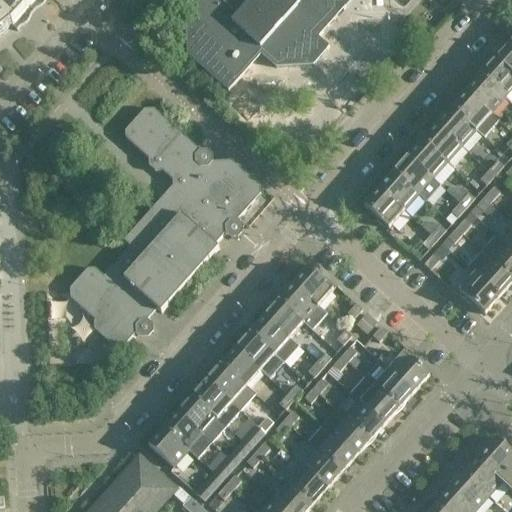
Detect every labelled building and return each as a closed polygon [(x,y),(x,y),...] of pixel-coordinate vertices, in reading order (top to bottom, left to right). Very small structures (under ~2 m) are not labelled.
[(0,0),(0,37),(6,32),(12,27),(13,28),(38,0),(0,0)] [(206,0),(204,2),(202,1),(186,19),(188,56),(229,93),(251,67),(248,65),(259,53),(276,69),(313,67),(330,48),(319,39),(353,0),(206,0)] [(511,48),(509,46),(495,62),(511,77),(511,48)] [(511,93),(511,77),(495,62),(480,78),(505,101),(511,93)] [(505,101),(480,78),(466,94),(491,117),(505,101)] [(491,117),(466,94),(451,110),(476,133),(484,139),(498,123),(491,117)] [(476,133),(451,110),(437,127),(462,149),(476,133)] [(207,152),(200,152),(154,111),(145,112),(126,133),(126,140),(149,160),(149,168),(156,173),(163,173),(172,181),(173,189),(124,243),(131,249),(105,279),(95,271),(88,271),(70,291),(71,300),(96,322),(94,324),(95,332),(115,349),(124,349),(136,335),(141,340),(149,339),(154,334),(153,327),(148,322),(158,311),(162,314),(219,250),(215,247),(226,235),(231,240),(238,239),(243,234),(243,227),(237,222),(261,196),(260,187),(234,163),(213,164),(213,156),(207,152)] [(462,149),(437,127),(422,143),(448,165),(462,149)] [(448,165),(422,143),(408,159),(433,181),(448,165)] [(433,181),(408,159),(394,175),(419,197),(433,181)] [(495,179),(504,169),(497,163),(488,173),(495,179)] [(495,179),(488,173),(480,182),(487,188),(495,179)] [(419,197),(394,175),(379,191),(404,214),(419,197)] [(485,199),(492,205),(500,195),(494,189),(485,199)] [(404,214),(379,191),(364,208),(389,230),(404,214)] [(466,211),(475,201),(468,195),(459,205),(466,211)] [(477,208),(483,214),(487,218),(489,216),(490,218),(495,212),(490,207),(492,205),(485,199),(477,208)] [(466,211),(459,205),(451,214),(458,220),(466,211)] [(471,227),(465,221),(456,231),(463,237),(471,227)] [(437,243),(446,233),(439,227),(431,237),(437,243)] [(463,237),(456,231),(448,240),(454,246),(463,237)] [(437,243),(431,237),(422,246),(429,252),(437,243)] [(511,251),(504,245),(497,238),(482,254),(511,281),(511,251)] [(511,285),(511,281),(482,254),(468,270),(475,277),(500,299),(511,285)] [(439,263),(433,257),(424,267),(430,273),(439,263)] [(309,269),(294,286),(319,309),(334,292),(309,269)] [(500,299),(475,277),(460,293),(485,316),(500,299)] [(319,309),(294,286),(279,302),(305,325),(319,309)] [(305,325),(279,302),(265,318),(290,341),(305,325)] [(362,312),(356,306),(347,316),(354,322),(362,312)] [(366,316),(356,327),(367,336),(377,325),(366,316)] [(290,341),(265,318),(251,334),(276,357),(285,365),(299,349),(290,341)] [(381,329),(373,338),(379,344),(388,335),(381,329)] [(337,342),(343,348),(352,338),(345,332),(337,342)] [(276,357),(251,334),(236,351),(261,373),(276,357)] [(357,355),(351,349),(342,358),(349,364),(357,355)] [(261,373),(236,351),(222,367),(247,389),(261,373)] [(323,370),(331,361),(325,355),(317,365),(323,370)] [(405,355),(390,372),(415,394),(430,378),(405,355)] [(349,364),(342,358),(334,368),(340,374),(349,364)] [(323,370),(317,365),(308,374),(314,380),(323,370)] [(247,389),(222,367),(207,383),(241,413),(256,397),(247,389)] [(390,372),(375,388),(400,410),(415,394),(390,372)] [(313,391),(320,397),(328,387),(322,381),(313,391)] [(241,413),(207,383),(193,399),(227,429),(241,413)] [(288,397),(294,403),(302,394),(296,388),(288,397)] [(375,388),(361,404),(386,427),(400,410),(375,388)] [(313,391),(305,400),(311,406),(320,397),(313,391)] [(279,407),(285,413),(294,403),(288,397),(279,407)] [(193,399),(178,415),(212,445),(227,429),(193,399)] [(361,404),(346,420),(371,443),(386,427),(361,404)] [(371,443),(346,420),(337,412),(323,428),(357,459),(371,443)] [(284,423),(291,429),(299,420),(292,414),(284,423)] [(212,445),(178,415),(164,431),(189,454),(198,462),(212,445)] [(265,435),(274,426),(267,420),(259,429),(265,435)] [(284,423),(275,433),(282,439),(291,429),(284,423)] [(342,475),(357,459),(323,428),(308,444),(342,475)] [(265,435),(259,429),(250,439),(257,445),(265,435)] [(189,454),(164,431),(149,448),(174,470),(189,454)] [(477,461),(477,462),(497,479),(511,462),(511,454),(496,440),(477,461)] [(328,491),(342,475),(308,444),(294,461),(303,469),(328,491)] [(255,455),(262,461),(270,452),(264,446),(255,455)] [(237,467),(245,458),(238,452),(230,461),(237,467)] [(255,455),(247,465),(253,471),(262,461),(255,455)] [(157,511),(176,492),(140,460),(92,511),(157,511)] [(237,467),(230,461),(221,471),(228,477),(237,467)] [(288,485),(314,507),(328,491),(303,469),(294,461),(279,477),(288,485)] [(497,479),(477,462),(463,478),(488,500),(502,484),(497,479)] [(511,462),(497,479),(502,484),(511,492),(511,462)] [(241,484),(235,478),(226,487),(233,493),(241,484)] [(477,511),(488,500),(463,478),(449,494),(469,511),(477,511)] [(288,485),(274,501),(286,511),(309,511),(314,507),(288,485)] [(233,493),(226,487),(218,497),(224,503),(233,493)] [(206,488),(198,497),(204,503),(213,494),(206,488)] [(469,511),(449,494),(435,510),(436,511),(469,511)] [(183,508),(186,511),(204,511),(190,499),(183,508)] [(286,511),(274,501),(264,511),(286,511)]
